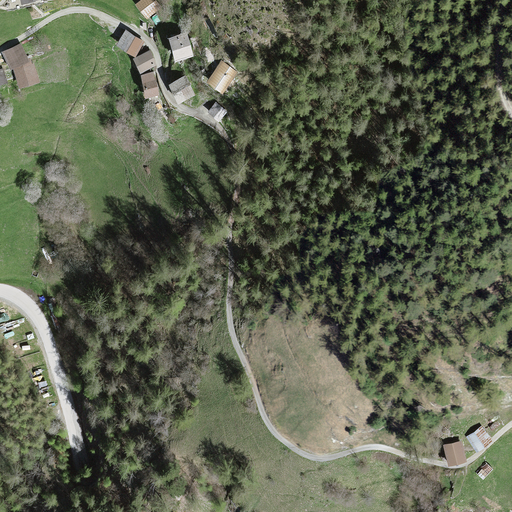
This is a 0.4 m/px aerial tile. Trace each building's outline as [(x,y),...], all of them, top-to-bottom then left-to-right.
[(152,0),(141,0),(131,6),(140,22),(159,12),(152,0)] [(132,46),(116,32),(106,44),(122,58),(132,46)] [(183,34),(159,38),(163,60),(187,57),(183,34)] [(14,64),(28,60),(20,44),(4,51),(10,65),(14,64)] [(145,53),(124,60),(129,73),(149,66),(145,53)] [(14,64),(21,86),(38,81),(32,59),(28,60),(14,64)] [(219,62),(198,81),(210,94),(231,75),(219,62)] [(192,94),(183,75),(170,81),(179,100),(192,94)] [(146,77),(129,77),(129,97),(146,97),(146,77)] [(471,426),(452,438),(460,451),(479,439),(471,426)] [(446,441),(423,444),(425,460),(448,457),(446,441)]
